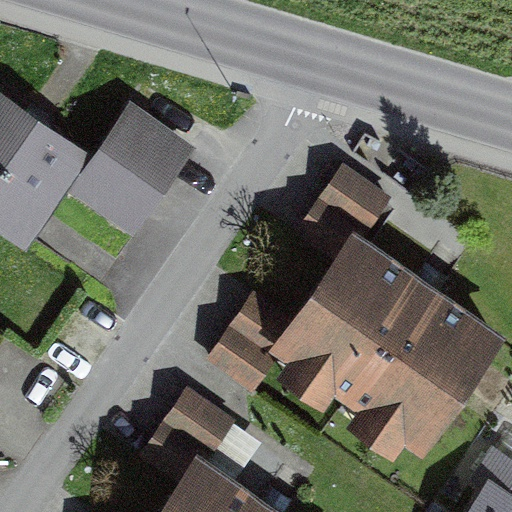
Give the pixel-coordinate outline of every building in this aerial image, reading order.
[(0,94),(0,212),(17,224),(72,141),(0,94)] [(125,108),(73,185),(127,221),(179,144),(125,108)] [(251,301),(216,351),(257,379),(280,346),(418,441),(492,333),(415,280),(442,242),(342,173),(312,216),(344,237),(284,324),(251,301)] [(272,511),(259,503),(286,464),(186,395),(156,438),(188,460),(151,511),(272,511)] [(488,484),(469,511),(511,511),(511,460),(492,447),(473,475),(488,484)]
